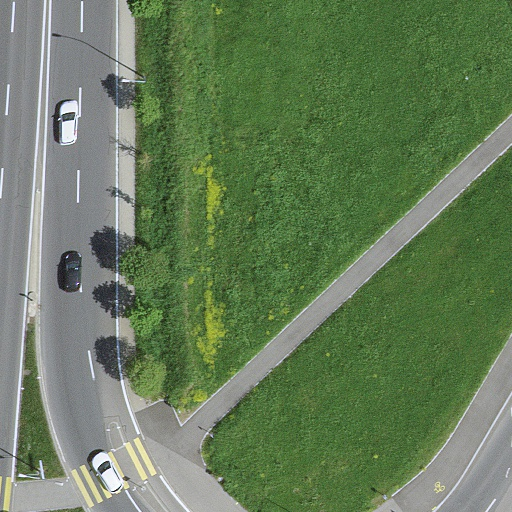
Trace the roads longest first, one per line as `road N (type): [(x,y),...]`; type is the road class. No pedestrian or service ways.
road 1 (primary): [(122,511),(100,479),(73,371),(77,194),(66,0)]
road 2 (primary): [(30,0),(0,206)]
